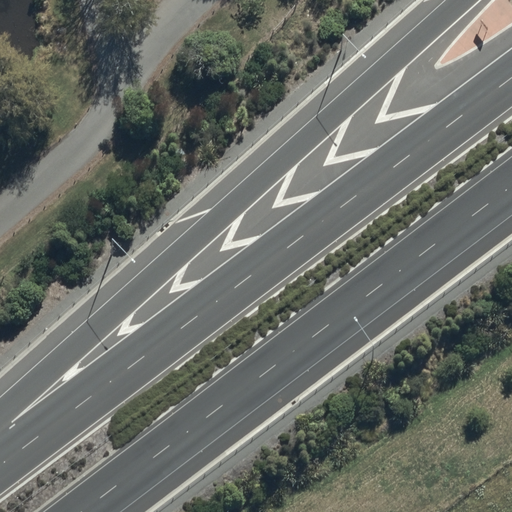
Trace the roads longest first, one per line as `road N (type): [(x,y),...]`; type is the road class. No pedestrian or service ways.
road 1 (motorway): [(0,464),(511,76)]
road 2 (trunk): [(0,417),(456,0)]
road 3 (motorway): [(511,186),(81,511)]
